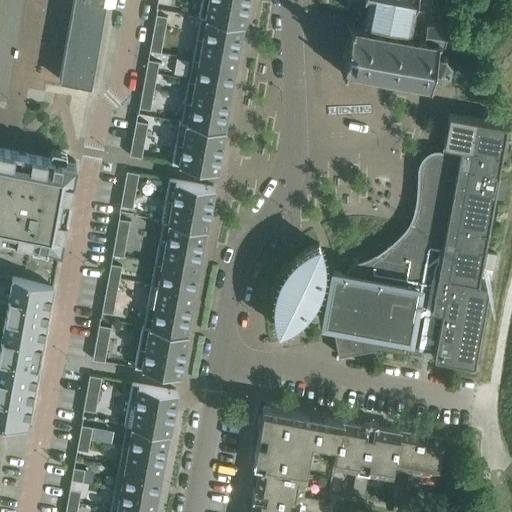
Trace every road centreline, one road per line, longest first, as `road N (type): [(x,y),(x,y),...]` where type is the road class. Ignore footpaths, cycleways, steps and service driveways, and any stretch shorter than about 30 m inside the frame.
road 1 (residential): [(220,355),(239,260),(285,194),(297,158),(290,0)]
road 2 (residential): [(490,409),(220,355)]
road 3 (residential): [(192,511),(220,355)]
